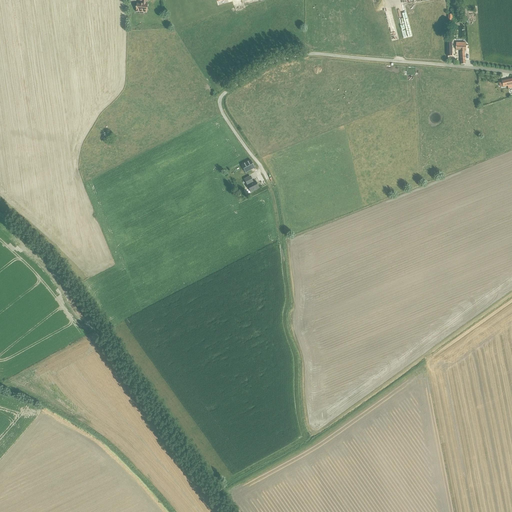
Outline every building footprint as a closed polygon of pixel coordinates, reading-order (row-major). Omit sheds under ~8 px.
[(145,4),(146,2),(148,2),(147,0),(139,0),(140,1),(142,1),(142,4),(136,3),(136,7),(136,8),(136,9),(136,12),(139,12),(139,13),(143,14),(143,12),(147,13),(147,4),(145,4)] [(184,0),(187,13),(194,12),(191,0),(184,0)] [(456,45),(455,50),(459,50),(460,52),(461,64),(465,64),(464,50),(466,50),(466,48),(466,45),(466,43),(456,42),(456,45)] [(511,87),(511,79),(502,81),(503,87),(507,86),(508,89),(511,87)] [(255,168),(251,160),(241,165),(245,173),(255,168)] [(250,176),(244,180),(251,192),(259,188),(256,181),(254,182),(250,176)]
